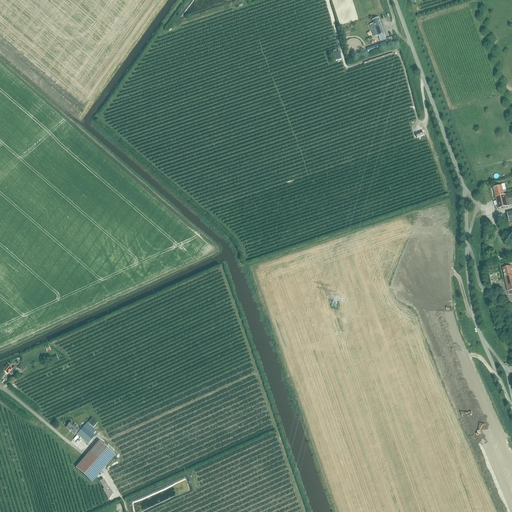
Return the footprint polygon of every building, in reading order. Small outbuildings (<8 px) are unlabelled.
[(385,39),(381,27),(378,19),(373,21),(374,25),(371,26),(372,30),(373,30),(375,37),(378,36),(380,41),(385,39)] [(511,193),(504,196),(502,186),(493,189),(498,209),(511,205),(511,193)] [(511,270),(511,267),(502,269),(507,290),(511,289),(511,270)] [(21,363),(17,368),(22,373),(26,368),(21,363)] [(7,365),(2,370),(7,375),(9,373),(11,375),(17,369),(14,367),(12,369),(7,365)] [(93,428),(97,423),(92,418),(88,423),(93,428)] [(71,422),(66,428),(74,435),(76,433),(79,429),(71,422)] [(79,429),(76,433),(77,434),(88,444),(98,433),(87,423),(82,429),(81,427),(79,429)] [(114,455),(101,443),(99,442),(76,468),(91,481),(114,455)]
